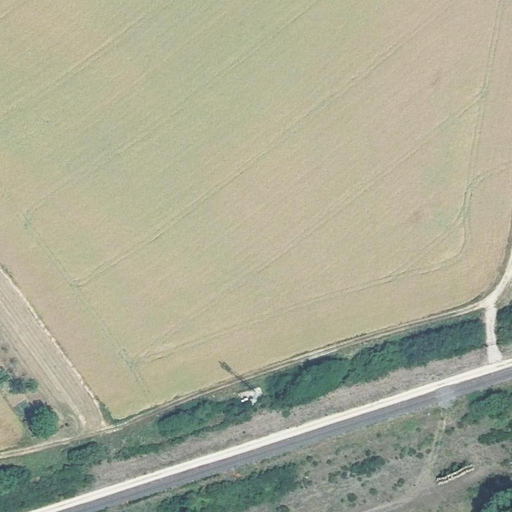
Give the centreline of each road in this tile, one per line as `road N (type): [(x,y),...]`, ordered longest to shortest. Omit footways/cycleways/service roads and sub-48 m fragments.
road 1 (track): [(511,270),(482,304),(110,429),(0,456)]
road 2 (track): [(354,511),(476,474)]
